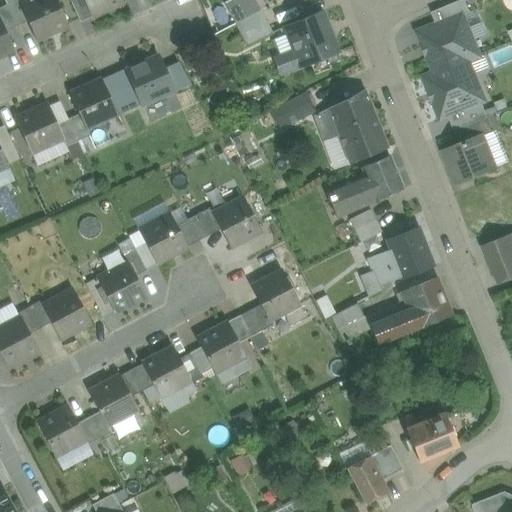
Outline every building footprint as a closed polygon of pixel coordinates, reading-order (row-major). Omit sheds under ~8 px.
[(18,0),(17,0),(7,5),(16,27),(27,22),(20,5),(21,5),(18,0)] [(31,0),(21,5),(20,5),(27,22),(36,41),(52,34),(51,33),(68,25),(56,0),(31,0)] [(82,0),(72,0),(70,1),(80,23),(91,18),(82,0)] [(82,0),(91,18),(107,11),(107,10),(123,3),(122,0),(82,0)] [(260,10),(254,0),(230,0),(225,3),(236,24),(260,10)] [(466,0),(463,0),(432,13),(437,26),(463,15),(471,12),(466,0)] [(224,4),(208,10),(214,25),(230,19),(224,4)] [(16,27),(7,5),(0,7),(0,19),(6,32),(16,27)] [(260,10),(236,24),(248,47),(273,34),(260,10)] [(321,12),(285,27),(294,50),(277,57),(276,61),(280,71),(284,73),(301,66),(301,67),(337,53),(321,12)] [(434,74),(468,60),(480,56),(463,15),(437,26),(418,33),(434,74)] [(0,55),(14,50),(6,32),(0,19),(0,55)] [(158,56),(143,62),(143,63),(126,71),(141,106),(174,91),(164,69),(158,56)] [(440,118),(448,116),(482,102),(485,101),(468,60),(434,74),(424,78),(440,118)] [(184,87),(174,65),(164,69),(174,91),(184,87)] [(101,79),(86,86),(87,87),(69,94),(78,114),(85,129),(86,129),(117,114),(101,79)] [(387,149),(364,90),(328,109),(329,109),(339,136),(350,164),(387,149)] [(306,93),(276,108),(286,127),(315,111),(306,93)] [(48,104),(57,124),(67,119),(59,100),(48,104)] [(488,117),(482,102),(448,116),(454,131),(488,117)] [(47,103),(32,110),(33,111),(15,119),(34,161),(35,160),(32,153),(62,139),(63,139),(57,124),(48,104),(47,103)] [(339,136),(329,109),(316,116),(326,141),(339,136)] [(78,114),(67,119),(77,141),(89,136),(86,129),(85,129),(78,114)] [(488,117),(454,131),(460,145),(482,136),(483,137),(494,132),(488,117)] [(63,139),(62,139),(66,146),(77,141),(67,119),(57,124),(63,139)] [(249,130),(231,138),(240,155),(257,147),(249,130)] [(500,131),(494,132),(483,137),(495,168),(511,162),(500,131)] [(339,136),(326,141),(337,169),(350,164),(339,136)] [(460,145),(443,152),(456,183),(495,168),(483,137),(482,136),(460,145)] [(0,148),(0,169),(8,166),(0,148)] [(259,155),(246,162),(250,170),(263,162),(259,155)] [(389,155),(361,167),(364,174),(375,201),(403,190),(389,155)] [(364,174),(325,190),(337,218),(375,202),(375,201),(364,174)] [(243,197),(211,213),(220,229),(230,248),(246,239),(245,239),(261,230),(243,197)] [(210,208),(187,220),(199,241),(220,229),(211,213),(212,213),(210,208)] [(369,211),(351,220),(356,230),(375,220),(374,220),(369,211)] [(169,213),(138,230),(145,243),(156,264),(172,256),(172,255),(187,247),(176,225),(169,213)] [(199,241),(187,220),(176,225),(187,247),(199,241)] [(375,220),(356,230),(362,242),(381,232),(375,220)] [(418,229),(387,241),(391,250),(402,277),(402,278),(433,266),(418,229)] [(511,238),(511,235),(482,247),(496,284),(511,277),(511,238)] [(156,264),(145,243),(135,249),(146,270),(156,264)] [(146,270),(135,249),(123,255),(127,262),(128,261),(135,276),(146,270)] [(391,250),(368,259),(373,271),(379,286),(402,277),(391,250)] [(127,262),(96,278),(115,313),(131,304),(130,303),(146,295),(135,276),(128,261),(127,262)] [(282,270),(266,278),(266,279),(251,287),(260,305),(269,321),(300,304),(282,270)] [(373,271),(361,276),(369,297),(382,291),(381,288),(380,289),(379,286),(373,271)] [(438,278),(400,293),(407,310),(415,329),(452,314),(438,278)] [(42,304),(41,305),(50,322),(60,340),(76,331),(75,330),(91,322),(72,288),(42,304)] [(323,298),(315,302),(322,317),(330,314),(323,298)] [(40,301),(29,307),(40,328),(50,322),(41,305),(42,304),(40,301)] [(357,304),(332,317),(339,330),(354,322),(355,322),(364,317),(357,304)] [(260,305),(238,316),(250,337),(272,325),(269,321),(260,305)] [(29,307),(17,313),(19,317),(20,316),(29,333),(40,328),(29,307)] [(407,310),(370,325),(377,344),(415,329),(407,310)] [(19,317),(0,327),(0,353),(7,368),(23,359),(23,358),(38,350),(29,333),(20,316),(19,317)] [(250,337),(238,316),(227,322),(239,343),(250,337)] [(227,322),(211,330),(212,331),(197,339),(201,347),(212,368),(214,373),(246,356),(239,343),(227,322)] [(354,322),(339,330),(345,341),(346,341),(347,342),(349,341),(348,340),(360,333),(355,322),(354,322)] [(172,346),(157,355),(142,364),(160,397),(191,381),(190,380),(179,359),(172,346)] [(201,347),(190,353),(201,374),(212,368),(201,347)] [(201,374),(190,353),(179,359),(190,380),(201,374)] [(142,364),(131,370),(142,391),(153,385),(142,364)] [(142,391),(131,370),(120,375),(131,396),(142,391)] [(119,374),(103,383),(104,384),(88,392),(99,411),(107,426),(107,425),(138,409),(131,396),(120,375),(119,374)] [(360,405),(359,411),(364,414),(369,412),(370,406),(366,402),(360,405)] [(68,405),(52,414),(52,415),(37,423),(55,457),(86,441),(86,440),(77,423),(68,405)] [(99,411),(88,417),(99,439),(111,432),(107,425),(107,426),(99,411)] [(312,412),(307,415),(311,422),(316,419),(312,412)] [(445,414),(406,430),(419,461),(458,445),(445,414)] [(99,439),(88,417),(77,423),(86,440),(86,441),(88,445),(99,439)] [(295,419),(284,424),(289,436),(300,431),(295,419)] [(381,481),(368,457),(375,453),(368,440),(339,455),(365,504),(387,492),(381,481)] [(375,453),(368,457),(381,481),(403,469),(390,445),(375,453)] [(322,452),(318,458),(321,465),(328,465),(332,459),(329,453),(322,452)] [(244,455),(231,462),(239,478),(252,472),(244,455)] [(223,464),(210,469),(217,484),(230,479),(223,464)] [(0,488),(0,511),(14,511),(2,488),(0,488)] [(511,511),(511,492),(505,492),(473,505),(475,511),(511,511)] [(113,493),(92,505),(95,511),(106,511),(119,505),(113,493)]
